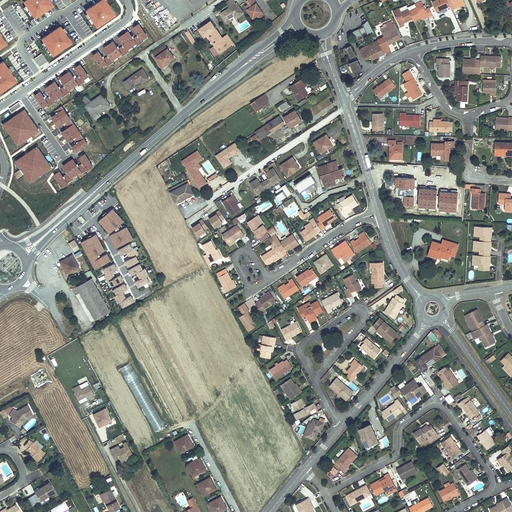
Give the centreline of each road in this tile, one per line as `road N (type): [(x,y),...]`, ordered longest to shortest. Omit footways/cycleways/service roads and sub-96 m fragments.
road 1 (residential): [(450,511),(493,481),(437,405),(402,426),(394,458),(325,495)]
road 2 (secondary): [(231,76),(46,232)]
road 3 (residential): [(315,381),(302,345),(352,309),(363,310),(363,322),(318,374)]
road 4 (residential): [(20,91),(127,19),(127,0)]
road 5 (residential): [(414,52),(454,112),(469,115),(511,96)]
road 6 (residential): [(379,213),(350,222),(274,275)]
